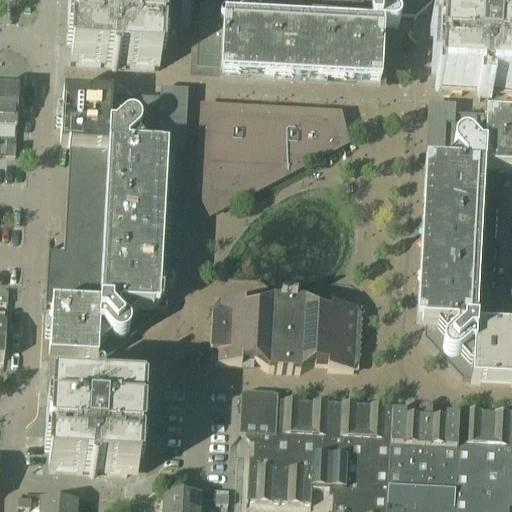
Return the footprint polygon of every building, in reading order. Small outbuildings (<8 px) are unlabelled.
[(163,35),(164,28),(166,29),(167,9),(162,9),(162,0),(73,0),(73,4),(68,3),(66,23),(68,23),(68,30),(66,30),(65,49),(70,50),(69,68),(110,70),(109,74),(110,75),(110,76),(111,77),(112,77),(114,77),(115,77),(116,76),(116,75),(117,74),(117,70),(158,73),(159,55),(164,55),(165,35),(163,35)] [(219,75),(223,2),(199,1),(195,74),(219,75)] [(379,93),(381,47),(381,42),(391,43),(391,34),(393,34),(394,33),(396,32),(397,31),(397,30),(398,28),(397,27),(397,25),(396,24),(395,23),(393,22),(392,22),(379,21),(379,11),(223,2),(219,75),(218,84),(379,93)] [(511,9),(492,9),(492,5),(491,4),(491,2),(490,2),(488,2),(487,2),(486,2),(485,3),(485,5),(484,8),(444,6),(443,23),(437,23),(436,43),(438,43),(437,50),(435,50),(434,69),(441,70),(440,87),(480,90),(480,94),(480,95),(481,96),(482,96),(483,97),(485,97),(486,96),(486,95),(487,94),(487,90),(511,91),(511,9)] [(0,129),(16,130),(18,93),(0,91),(0,129)] [(166,318),(174,156),(177,103),(62,97),(59,152),(69,153),(64,257),(49,256),(50,243),(49,242),(45,312),(46,312),(46,310),(51,311),(48,364),(96,366),(96,364),(105,364),(137,336),(128,326),(136,319),(136,316),(166,318)] [(511,333),(489,332),(493,246),(496,176),(511,176),(511,121),(435,117),(433,170),(425,331),(436,332),(436,336),(444,345),(443,346),(442,348),(441,350),(441,352),(441,354),(442,356),(443,358),(444,360),(445,361),(447,362),(449,363),(451,363),(453,363),(455,363),(457,362),(459,361),(468,372),(471,372),(471,386),(511,388),(511,333)] [(216,216),(340,151),(327,126),(208,120),(204,193),(216,216)] [(14,161),(15,149),(6,149),(5,161),(14,161)] [(359,363),(362,325),(360,325),(360,319),(358,319),(355,313),(355,312),(330,310),(330,315),(317,314),(303,305),(271,303),(257,311),(244,310),(244,306),(218,304),(218,306),(214,311),(213,311),(212,317),(211,317),(209,355),(210,355),(210,361),(215,362),(214,369),(240,370),(240,365),(254,366),(267,375),(299,377),(313,369),(326,370),(326,374),(352,376),(352,375),(356,369),(357,369),(358,363),(359,363)] [(52,394),(51,411),(46,411),(45,431),(47,431),(47,438),(44,438),(43,457),(48,458),(47,475),(73,476),(88,477),(88,481),(89,482),(89,483),(90,484),(92,484),(93,484),(94,484),(95,483),(95,482),(96,478),(99,478),(126,479),(137,480),(138,462),(143,463),(144,443),(141,443),(142,436),(144,436),(145,416),(140,416),(141,398),(131,398),(104,396),(100,396),(100,392),(100,391),(99,390),(99,389),(97,389),(96,389),(95,389),(94,390),(93,391),(93,392),(93,396),(78,395),(52,393),(52,394)] [(511,417),(488,416),(488,415),(487,415),(487,416),(458,414),(458,419),(445,418),(444,425),(431,424),(432,412),(428,408),(422,407),(418,411),(417,423),(404,422),(404,416),(391,415),(392,411),(364,409),(364,408),(362,408),(362,409),(335,408),(335,406),(333,406),(333,408),(306,406),(306,405),(304,405),(304,406),(277,405),(277,400),(240,398),(238,439),(244,439),(244,443),(248,448),(253,448),(252,462),(248,461),(246,505),(247,505),(247,504),(277,505),(277,507),(278,507),(279,506),(309,507),(309,509),(310,509),(311,492),(328,493),(327,501),(332,501),(331,511),(507,511),(508,510),(511,510),(511,417)] [(199,511),(200,498),(162,496),(161,511),(199,511)] [(227,509),(228,500),(216,499),(215,508),(227,509)] [(16,511),(28,511),(29,503),(17,502),(16,511)]
